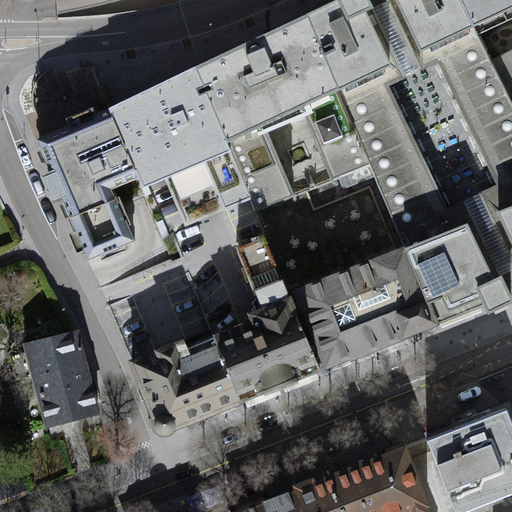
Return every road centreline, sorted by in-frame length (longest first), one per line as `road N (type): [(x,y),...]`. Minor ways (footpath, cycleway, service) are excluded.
road 1 (residential): [(155,488),(511,349)]
road 2 (residential): [(155,488),(0,141)]
road 3 (secondary): [(53,37),(143,30),(243,0)]
